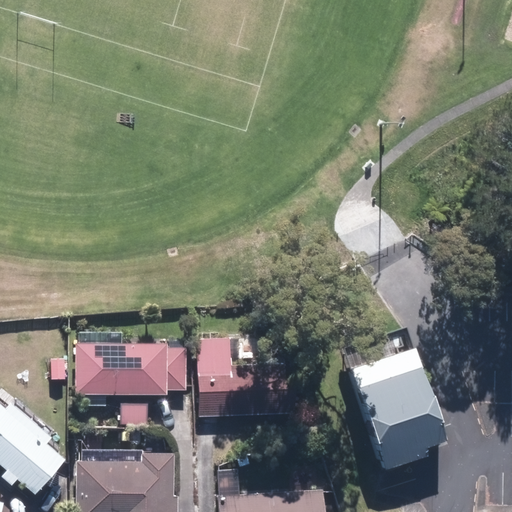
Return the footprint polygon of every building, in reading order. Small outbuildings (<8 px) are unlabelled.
[(81,338),(80,381),(186,383),(187,340),(81,338)] [(197,343),(194,405),(292,410),(295,348),(197,343)] [(418,356),(344,378),(372,471),(445,450),(418,356)] [(0,393),(0,452),(38,484),(68,449),(0,393)] [(77,449),(78,511),(186,511),(185,447),(77,449)] [(227,488),(226,511),(324,511),(324,487),(227,488)]
